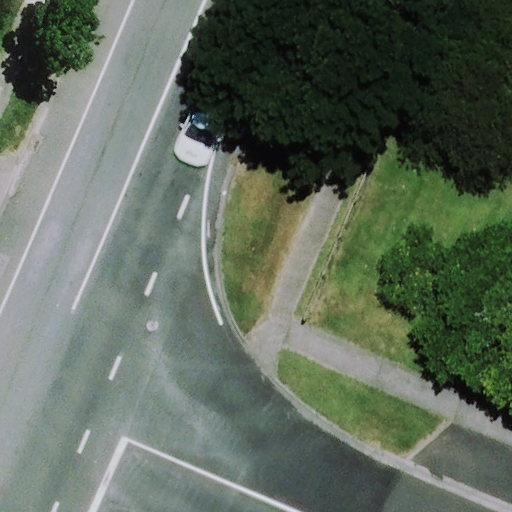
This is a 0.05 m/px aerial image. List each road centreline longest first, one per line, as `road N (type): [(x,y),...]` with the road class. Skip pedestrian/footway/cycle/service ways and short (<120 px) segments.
road 1 (tertiary): [(21,404),(199,0)]
road 2 (residential): [(278,511),(21,404)]
